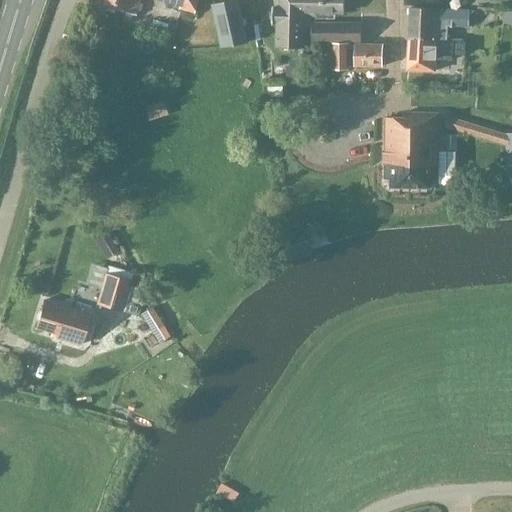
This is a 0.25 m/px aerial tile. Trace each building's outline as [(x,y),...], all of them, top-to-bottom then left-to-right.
[(104,0),(103,5),(126,12),(136,15),(140,0),(159,0),(196,10),(199,0),(104,0)] [(248,41),(238,0),(229,0),(213,4),(222,47),(248,41)] [(279,0),(280,9),(275,9),(276,48),(304,48),(304,43),(312,42),(312,22),(316,22),(316,13),(344,13),(344,0),(279,0)] [(470,11),(434,9),(408,7),(409,39),(448,41),(448,27),(470,28),(470,11)] [(361,22),(316,22),(312,22),(312,42),(361,42),(361,22)] [(448,41),(409,39),(409,41),(407,69),(435,70),(435,60),(453,61),(453,54),(463,54),(463,42),(448,42),(448,41)] [(355,44),(355,47),(348,47),(348,43),(332,43),(332,70),(349,70),(349,66),(383,67),(383,44),(355,44)] [(326,83),(326,70),(302,70),(302,83),(326,83)] [(462,72),(462,87),(474,87),(474,72),(462,72)] [(283,87),(269,87),(269,97),(284,96),(283,87)] [(148,117),(166,111),(161,97),(143,103),(148,117)] [(438,161),(439,114),(401,113),(401,116),(386,116),(385,179),(391,179),(390,187),(429,187),(429,180),(435,181),(436,161),(438,161)] [(511,133),(505,134),(446,117),(445,128),(506,147),(507,183),(511,183),(511,133)] [(91,235),(106,260),(118,252),(103,228),(91,235)] [(128,284),(129,282),(104,274),(95,303),(136,317),(145,289),(128,284)] [(88,314),(43,300),(35,328),(56,334),(54,338),(79,345),(88,314)]
